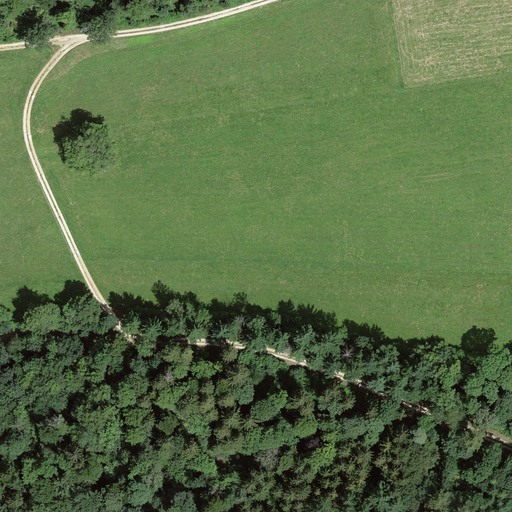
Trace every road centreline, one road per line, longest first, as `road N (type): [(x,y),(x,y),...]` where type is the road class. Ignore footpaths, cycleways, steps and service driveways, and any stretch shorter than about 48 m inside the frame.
road 1 (track): [(66,40),(32,90),(27,140),(78,263),(117,323),(150,341),(272,357),(511,448)]
road 2 (track): [(263,0),(173,26),(0,48)]
road 3 (track): [(135,337),(0,337)]
